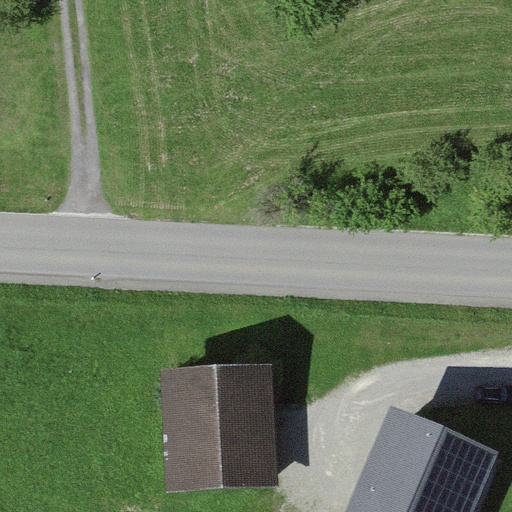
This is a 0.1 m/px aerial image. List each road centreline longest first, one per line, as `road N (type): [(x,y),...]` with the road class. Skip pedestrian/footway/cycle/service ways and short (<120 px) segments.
road 1 (tertiary): [(511,268),(0,242)]
road 2 (track): [(71,0),(88,247)]
